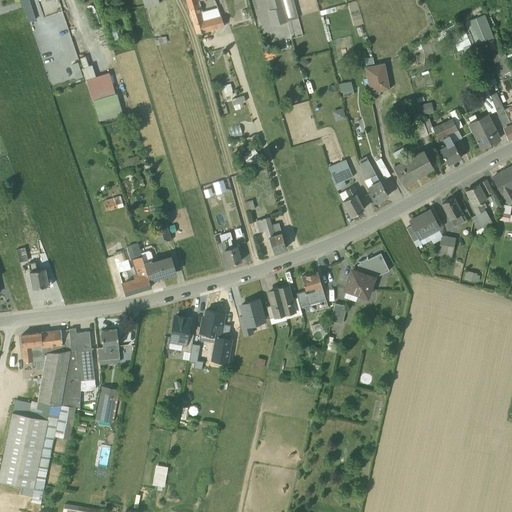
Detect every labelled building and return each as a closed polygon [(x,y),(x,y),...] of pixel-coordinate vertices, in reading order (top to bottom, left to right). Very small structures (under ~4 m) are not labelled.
[(22,0),(29,20),(35,18),(28,0),(22,0)] [(145,10),(160,6),(158,0),(142,0),(144,4),(145,10)] [(187,0),(197,31),(212,27),(209,17),(202,19),(197,0),(187,0)] [(268,0),(271,8),(282,5),(280,0),(268,0)] [(293,0),(280,0),(282,5),(286,19),(298,16),(293,0)] [(282,5),(271,8),(268,8),(272,23),(286,19),(282,5)] [(221,14),(214,16),(217,25),(224,23),(221,14)] [(508,59),(496,64),(499,70),(510,66),(510,65),(508,59)] [(384,60),(364,64),(369,90),(389,86),(384,60)] [(109,71),(86,78),(92,99),(93,98),(115,92),(109,71)] [(232,88),(230,82),(222,84),(224,91),(232,88)] [(115,92),(93,98),(99,119),(122,112),(117,91),(115,92)] [(490,92),(481,96),(489,111),(496,108),(490,92)] [(511,102),(503,107),(510,123),(511,121),(511,102)] [(433,103),(420,105),(422,115),(435,113),(433,103)] [(462,124),(454,107),(449,110),(451,116),(457,127),(462,124)] [(499,136),(487,112),(477,116),(478,118),(471,122),(470,120),(469,121),(481,145),(499,136)] [(451,116),(442,120),(440,115),(435,117),(437,123),(432,125),(434,129),(437,136),(447,131),(456,127),(457,127),(451,116)] [(428,116),(423,118),(424,120),(427,131),(434,129),(432,125),(428,116)] [(424,120),(410,124),(414,136),(428,132),(427,131),(424,120)] [(511,121),(510,123),(503,126),(507,135),(511,132),(511,121)] [(456,127),(447,131),(448,133),(449,133),(452,140),(461,135),(456,127)] [(452,140),(449,133),(448,133),(443,136),(446,143),(439,146),(447,162),(460,155),(452,140)] [(422,148),(393,164),(403,181),(432,165),(422,148)] [(381,155),(375,158),(384,176),(390,174),(381,155)] [(344,161),(329,167),(332,173),(339,170),(347,167),(344,161)] [(369,161),(360,164),(364,177),(375,171),(369,161)] [(511,165),(502,171),(501,169),(493,173),(506,199),(511,195),(511,165)] [(347,167),(339,170),(343,178),(352,174),(349,166),(347,167)] [(332,173),(331,174),(334,181),(343,178),(339,170),(332,173)] [(387,193),(375,171),(364,177),(376,199),(387,193)] [(492,188),(486,177),(479,180),(486,192),(488,190),(491,188),(492,188)] [(478,181),(465,188),(470,196),(468,197),(472,204),(480,200),(486,197),(478,181)] [(359,196),(353,183),(346,187),(349,194),(342,197),(351,213),(363,206),(358,197),(359,196)] [(346,187),(339,191),(342,197),(349,194),(346,187)] [(491,188),(488,190),(495,204),(499,202),(491,188)] [(120,194),(103,198),(106,208),(123,203),(120,194)] [(461,210),(453,194),(441,201),(450,216),(454,223),(464,218),(460,211),(461,210)] [(480,200),(472,204),(476,212),(484,207),(483,205),(480,201),(480,200)] [(429,207),(409,218),(412,222),(419,235),(439,225),(429,207)] [(484,207),(476,212),(482,224),(490,219),(484,207)] [(476,212),(471,214),(477,227),(482,224),(476,212)] [(262,216),(256,217),(259,229),(265,227),(263,220),(262,216)] [(255,218),(250,220),(253,230),(258,229),(255,218)] [(279,220),(271,222),(270,218),(263,220),(265,227),(267,236),(270,235),(273,248),(286,245),(279,220)] [(167,222),(154,227),(158,240),(171,236),(167,222)] [(419,235),(412,222),(406,226),(413,239),(419,235)] [(135,230),(124,234),(127,244),(138,241),(135,230)] [(455,237),(441,234),(438,248),(452,251),(455,237)] [(236,242),(229,244),(227,236),(221,238),(228,261),(240,258),(236,242)] [(127,244),(112,249),(116,261),(124,259),(133,255),(142,253),(141,250),(138,241),(127,244)] [(25,244),(16,246),(19,259),(28,258),(25,244)] [(148,247),(141,250),(142,253),(144,259),(151,257),(152,254),(151,249),(148,247)] [(363,257),(361,257),(358,258),(359,258),(359,259),(357,261),(358,264),(353,267),(373,274),(389,267),(380,249),(367,256),(367,254),(367,253),(366,255),(364,256),(363,257)] [(142,253),(133,255),(137,267),(145,265),(144,259),(142,253)] [(170,254),(152,259),(151,257),(144,259),(145,265),(149,277),(175,269),(170,254)] [(45,265),(37,267),(35,259),(28,259),(30,268),(33,285),(48,282),(45,265)] [(145,265),(137,267),(138,272),(128,275),(130,279),(122,281),(125,291),(151,283),(149,277),(145,265)] [(373,274),(353,267),(350,268),(344,286),(367,293),(373,274)] [(325,296),(318,269),(301,273),(305,287),(296,290),(297,294),(300,303),(325,296)] [(480,272),(467,269),(466,275),(478,278),(480,272)] [(288,283),(278,286),(286,315),(301,310),(300,306),(295,308),(291,295),(288,283)] [(278,286),(268,289),(271,301),(275,313),(269,315),(270,319),(286,315),(278,286)] [(297,294),(291,295),(295,308),(300,306),(300,303),(297,294)] [(258,296),(241,301),(244,313),(247,322),(251,321),(263,317),(258,296)] [(346,302),(334,300),(330,317),(342,320),(346,302)] [(271,301),(266,303),(269,315),(275,313),(271,301)] [(206,306),(205,314),(203,313),(198,336),(215,339),(216,332),(220,332),(222,320),(224,310),(206,306)] [(179,314),(174,313),(170,336),(182,339),(186,339),(187,330),(190,316),(185,315),(179,314)] [(244,313),(238,314),(241,326),(247,324),(247,322),(244,313)] [(222,320),(220,332),(216,332),(215,339),(227,341),(230,322),(222,320)] [(247,324),(241,326),(243,332),(253,329),(251,321),(247,322),(247,324)] [(89,328),(75,330),(75,325),(69,326),(70,346),(70,349),(76,349),(77,359),(74,359),(71,376),(78,376),(78,368),(90,367),(89,361),(92,360),(91,345),(89,328)] [(61,326),(41,329),(42,340),(42,343),(52,342),(53,348),(65,347),(64,340),(62,340),(62,335),(61,326)] [(117,326),(101,327),(103,344),(104,344),(105,356),(119,354),(118,342),(119,342),(117,326)] [(41,329),(21,331),(24,358),(32,357),(31,342),(42,340),(41,329)] [(187,330),(186,339),(182,339),(181,347),(190,349),(193,331),(187,330)] [(70,335),(62,335),(62,340),(64,340),(65,347),(70,346),(70,335)] [(42,340),(31,342),(32,357),(39,356),(42,344),(42,343),(42,340)] [(103,344),(97,344),(99,357),(105,356),(104,344),(103,344)] [(53,348),(46,349),(42,373),(60,376),(56,396),(61,397),(70,349),(70,346),(53,348)] [(61,397),(61,402),(67,403),(71,376),(74,359),(77,359),(76,349),(70,349),(61,397)] [(90,367),(78,368),(78,376),(71,376),(67,403),(75,405),(75,403),(80,404),(81,376),(99,375),(98,365),(93,366),(92,360),(89,361),(90,367)] [(60,376),(42,373),(38,398),(61,402),(61,397),(56,396),(60,376)] [(118,386),(102,383),(96,415),(112,418),(118,386)] [(61,402),(38,398),(37,398),(34,397),(32,405),(30,405),(31,412),(48,415),(33,484),(31,496),(40,499),(54,432),(69,435),(75,405),(67,403),(61,402)] [(31,412),(30,405),(14,402),(0,467),(0,477),(33,484),(48,415),(31,412)] [(168,463),(156,461),(152,480),(164,483),(168,463)] [(102,511),(104,506),(64,500),(62,511),(102,511)]
